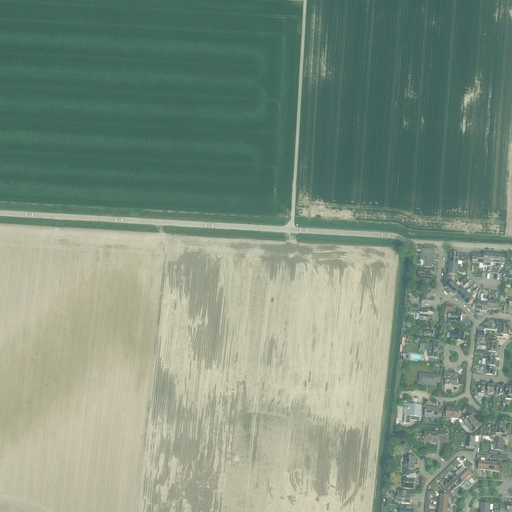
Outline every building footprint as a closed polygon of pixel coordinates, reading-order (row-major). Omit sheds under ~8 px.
[(424,267),(426,267),(431,268),(431,266),(433,266),(433,263),(434,259),(434,254),(434,251),(422,250),(421,261),(425,261),(424,267)] [(420,282),(426,282),(431,283),(432,275),(424,274),(425,271),(419,270),(418,277),(421,277),(420,282)] [(447,287),(451,291),(460,283),(458,281),(456,284),(453,281),(447,287)] [(460,283),(451,291),(454,296),(456,294),(461,289),(458,287),(461,285),(460,283)] [(456,294),(460,298),(466,292),(464,289),(467,287),(465,285),(462,288),(461,289),(456,294)] [(431,293),(426,292),(424,292),(423,297),(422,297),(421,306),(433,307),(434,299),(430,298),(430,296),(431,296),(431,293)] [(460,298),(464,302),(472,293),(471,292),(468,294),(466,292),(460,298)] [(464,302),(467,306),(474,300),(471,297),(474,295),(472,293),(464,302)] [(511,303),(509,303),(508,308),(504,308),(503,312),(511,313),(511,303)] [(410,308),(410,313),(417,314),(416,319),(419,320),(424,320),(429,321),(430,315),(427,314),(427,311),(425,311),(420,311),(418,310),(419,309),(410,308)] [(460,322),(461,315),(451,314),(451,318),(448,318),(447,324),(454,325),(454,322),(460,322)] [(500,324),(499,329),(509,330),(510,325),(504,324),(504,321),(498,321),(498,324),(500,324)] [(434,330),(431,330),(431,327),(423,326),(422,329),(424,330),(424,335),(433,336),(434,330)] [(509,330),(499,329),(499,334),(497,334),(496,337),(503,338),(503,335),(509,336),(509,330)] [(463,342),(464,333),(456,332),(455,333),(450,333),(450,339),(455,340),(455,341),(463,342)] [(488,346),(498,347),(498,342),(493,341),(493,339),(486,338),(486,343),(488,343),(488,346)] [(431,344),(428,344),(428,340),(421,340),(421,342),(420,345),(426,346),(425,351),(429,352),(428,357),(438,359),(440,345),(431,344)] [(497,353),(498,347),(488,346),(487,351),(485,351),(485,354),(491,355),(491,352),(497,353)] [(486,360),(486,365),(489,366),(496,367),(496,360),(490,360),(490,357),(484,356),(484,359),(486,360)] [(489,369),(489,366),(486,365),(482,365),(481,368),(485,369),(485,375),(495,376),(495,370),(489,369)] [(444,372),(444,379),(446,379),(445,383),(449,384),(450,384),(450,385),(451,385),(457,386),(457,380),(456,380),(456,375),(450,374),(450,373),(444,372)] [(440,384),(441,376),(420,374),(419,383),(430,384),(430,385),(436,386),(436,383),(440,384)] [(484,394),(485,390),(485,384),(479,383),(478,390),(476,389),(475,397),(478,397),(478,393),(484,394)] [(488,394),(493,395),(494,391),(494,385),(488,384),(488,391),(485,390),(484,394),(484,397),(487,397),(488,394)] [(497,395),(503,396),(503,392),(504,386),(497,385),(497,392),(494,391),(493,395),(493,398),(496,398),(497,395)] [(511,399),(511,397),(511,394),(511,386),(507,386),(506,393),(503,392),(503,396),(502,401),(505,401),(506,399),(511,399)] [(411,420),(420,421),(420,417),(422,406),(409,405),(409,409),(407,409),(407,416),(406,423),(410,424),(411,420)] [(441,419),(441,416),(442,411),(439,411),(439,408),(426,407),(425,416),(438,418),(438,419),(441,419)] [(446,417),(446,418),(459,419),(460,409),(447,407),(446,413),(446,417)] [(465,415),(461,419),(463,422),(472,433),(476,430),(480,426),(471,415),(467,419),(465,415)] [(496,423),(496,428),(506,429),(506,426),(505,425),(506,423),(501,423),(501,420),(494,419),(493,422),(496,423)] [(492,436),(499,437),(500,434),(504,435),(505,433),(506,429),(496,428),(493,428),(492,433),(490,433),(490,436),(492,436)] [(445,438),(446,433),(446,432),(439,431),(438,433),(425,431),(424,442),(438,444),(438,438),(445,438)] [(478,443),(479,438),(479,437),(480,438),(480,439),(482,439),(482,435),(479,435),(479,436),(472,435),(471,438),(467,438),(466,447),(474,448),(475,443),(478,443)] [(499,440),(499,437),(492,436),(490,436),(490,439),(495,440),(494,445),(504,446),(504,443),(504,442),(504,440),(499,440)] [(405,455),(405,457),(404,469),(411,470),(414,470),(415,461),(415,458),(412,457),(412,456),(409,455),(408,454),(412,450),(409,446),(406,443),(402,447),(404,449),(402,451),(405,455)] [(498,454),(499,451),(503,451),(503,449),(504,449),(504,446),(494,445),(493,450),(490,450),(490,453),(498,454)] [(495,463),(494,472),(499,473),(500,469),(502,469),(502,467),(500,466),(500,464),(495,463)] [(465,469),(461,472),(461,473),(467,479),(471,475),(469,473),(470,471),(468,469),(467,471),(465,469)] [(405,479),(404,490),(411,490),(411,488),(414,488),(415,480),(414,480),(413,478),(417,477),(415,473),(406,476),(406,479),(405,479)] [(457,476),(464,484),(466,483),(465,481),(467,479),(461,473),(457,476)] [(464,484),(457,476),(453,480),(459,486),(462,484),(463,486),(464,484)] [(449,484),(457,491),(458,490),(457,489),(459,486),(453,480),(449,484)] [(457,491),(449,484),(445,487),(451,494),(454,491),(455,493),(457,491)] [(398,503),(405,504),(410,504),(411,498),(415,498),(415,494),(406,493),(401,492),(399,492),(399,496),(398,503)] [(440,500),(448,501),(449,496),(445,496),(446,494),(443,493),(443,495),(440,495),(440,500)] [(507,505),(504,505),(503,511),(511,511),(511,510),(511,503),(507,503),(507,505)]
